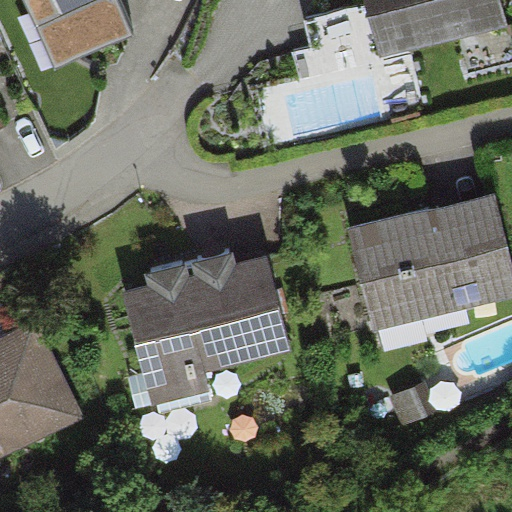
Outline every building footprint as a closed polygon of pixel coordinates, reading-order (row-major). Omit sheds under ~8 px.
[(58,0),(82,51),(136,26),(123,0),(58,0)] [(507,16),(503,0),(369,0),(370,2),(308,17),(315,46),(294,51),(301,81),(383,61),(380,47),(507,16)] [(511,274),(511,266),(492,192),(354,227),(377,320),(452,302),(450,290),(511,274)] [(288,339),(268,257),(235,265),(231,248),(151,268),(156,285),(129,292),(146,359),(128,363),(136,394),(156,389),(158,399),(210,386),(204,360),(288,339)] [(0,444),(74,410),(32,323),(11,334),(0,310),(0,444)]
